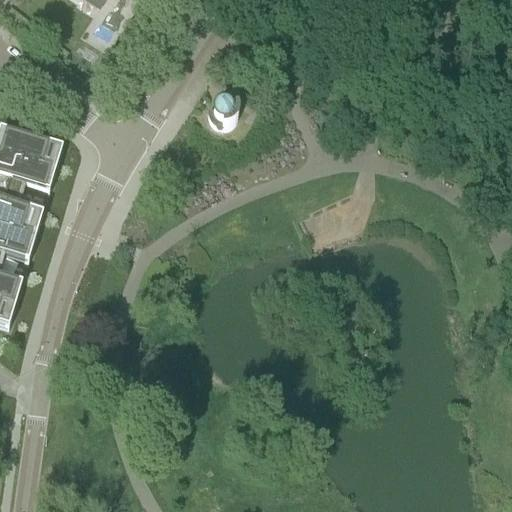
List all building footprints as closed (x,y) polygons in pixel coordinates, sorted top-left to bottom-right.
[(11,12),(3,21),(58,65),(65,56),(11,12)] [(261,33),(267,38),(272,30),(265,26),(261,33)] [(219,133),(220,134),(223,134),(225,134),(227,134),(229,133),(231,132),(232,131),(233,131),(235,129),(236,127),(237,124),(238,123),(238,120),(238,119),(238,118),(238,117),(237,115),(236,113),(236,112),(231,114),(230,113),(228,112),(227,112),(225,111),(224,111),(222,111),(221,112),(219,113),(217,114),(214,110),(213,111),(211,113),(211,114),(210,117),(210,118),(210,120),(210,123),(210,124),(211,125),(212,128),(213,129),(215,131),(217,132),(219,133)] [(41,221),(14,213),(20,192),(47,200),(61,155),(0,136),(0,333),(7,335),(21,290),(0,284),(0,261),(27,269),(41,221)] [(348,357),(348,371),(373,371),(373,357),(348,357)]
